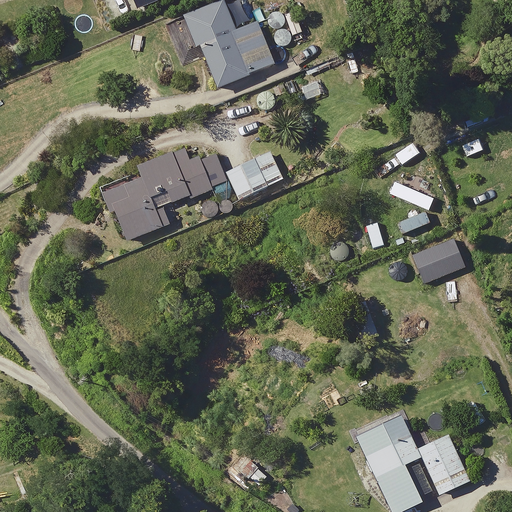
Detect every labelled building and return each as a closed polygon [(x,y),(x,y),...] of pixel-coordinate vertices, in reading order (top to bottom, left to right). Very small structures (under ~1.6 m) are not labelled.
[(175,0),(134,0),(140,14),(175,0)] [(239,36),(227,6),(186,22),(202,60),(207,58),(221,94),(278,72),(261,28),(239,36)] [(192,167),(187,154),(140,172),(144,182),(127,189),(133,204),(115,211),(130,248),(173,231),(167,215),(216,195),(203,162),(192,167)] [(287,188),(272,158),(229,179),(244,209),(287,188)] [(459,243),(415,260),(426,288),(470,270),(459,243)] [(420,455),(405,423),(360,444),(391,511),(419,511),(472,488),(450,441),(420,455)]
